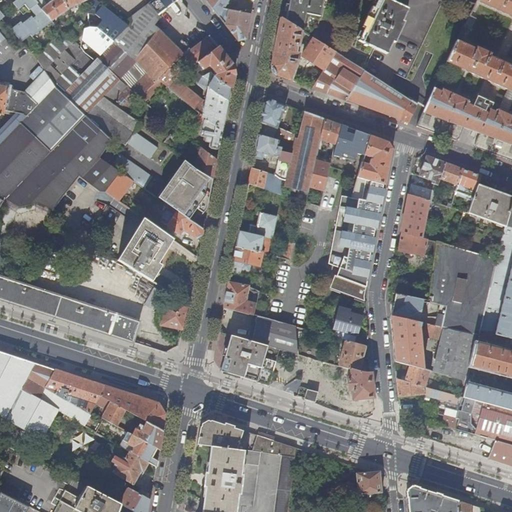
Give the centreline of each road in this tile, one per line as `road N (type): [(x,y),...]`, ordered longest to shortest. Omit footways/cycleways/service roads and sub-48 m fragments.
road 1 (residential): [(188,389),(250,73)]
road 2 (residential): [(407,137),(374,293),(389,453)]
road 3 (primary): [(389,453),(188,389)]
road 4 (primary): [(188,389),(0,327)]
road 5 (residential): [(250,73),(265,88),(407,137)]
road 6 (unknown): [(195,354),(83,276)]
road 7 (primary): [(511,493),(389,453)]
road 8 (tertiary): [(188,389),(164,511)]
